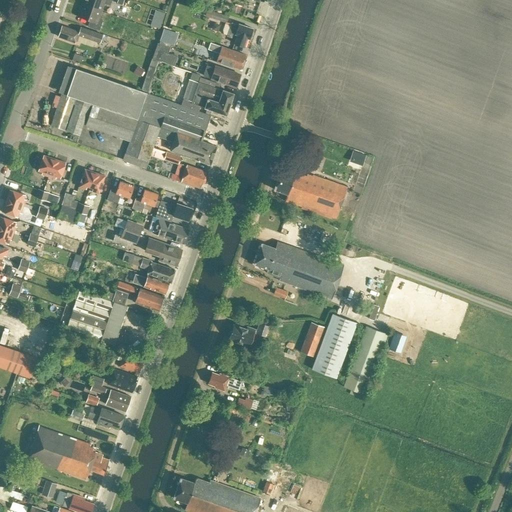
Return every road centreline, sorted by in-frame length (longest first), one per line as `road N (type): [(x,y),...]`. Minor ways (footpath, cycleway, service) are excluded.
road 1 (residential): [(160,494),(283,146),(235,124)]
road 2 (tertiary): [(105,511),(209,200)]
road 3 (residential): [(209,200),(11,125)]
road 4 (unknown): [(358,283),(371,270),(390,268),(511,314)]
road 5 (residential): [(11,125),(54,0)]
road 6 (tertiary): [(235,124),(278,0)]
